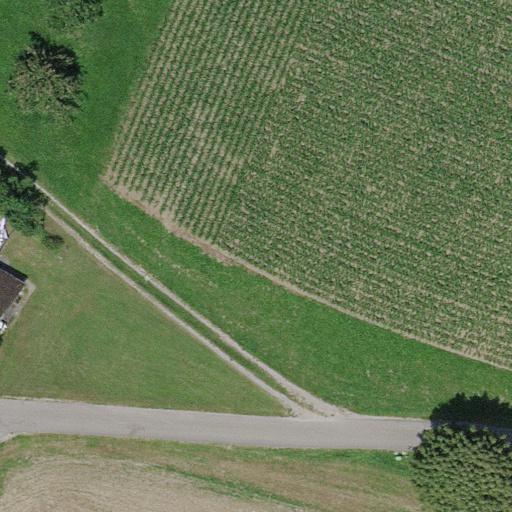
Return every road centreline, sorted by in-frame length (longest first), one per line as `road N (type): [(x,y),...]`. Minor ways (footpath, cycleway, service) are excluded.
road 1 (track): [(0,172),(228,349),(364,436)]
road 2 (track): [(0,416),(364,436)]
road 3 (track): [(364,436),(444,436),(511,448)]
